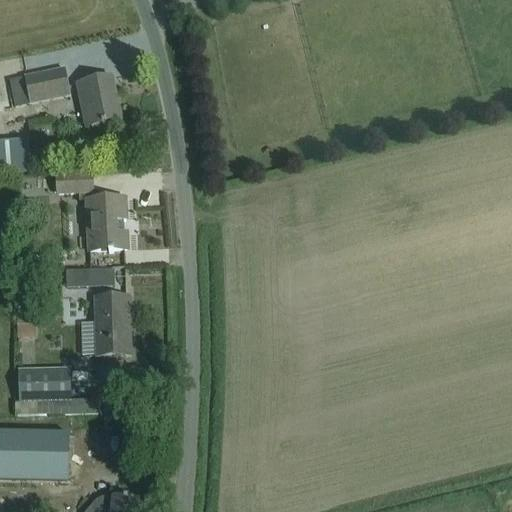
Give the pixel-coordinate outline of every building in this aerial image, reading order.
[(63,70),(8,83),(15,110),(70,97),(63,70)] [(113,98),(115,98),(111,79),(77,86),(86,129),(101,126),(101,127),(105,126),(105,125),(120,122),(116,105),(114,105),(113,98)] [(27,142),(0,143),(0,175),(29,174),(27,142)] [(123,223),(125,223),(124,201),(98,202),(97,194),(91,194),(91,176),(54,178),(55,198),(77,197),(77,203),(83,202),(85,256),(113,255),(113,252),(127,252),(126,234),(123,234),(123,223)] [(43,258),(28,258),(29,271),(43,271),(43,258)] [(93,273),(66,273),(66,290),(93,290),(93,273)] [(128,319),(129,319),(129,300),(94,301),(96,359),(130,358),(130,332),(128,332),(128,319)] [(16,314),(15,339),(33,340),(34,315),(16,314)] [(68,371),(17,372),(18,404),(69,403),(68,371)] [(0,482),(68,484),(69,436),(0,434),(0,482)] [(110,511),(137,511),(138,503),(112,500),(110,511)]
